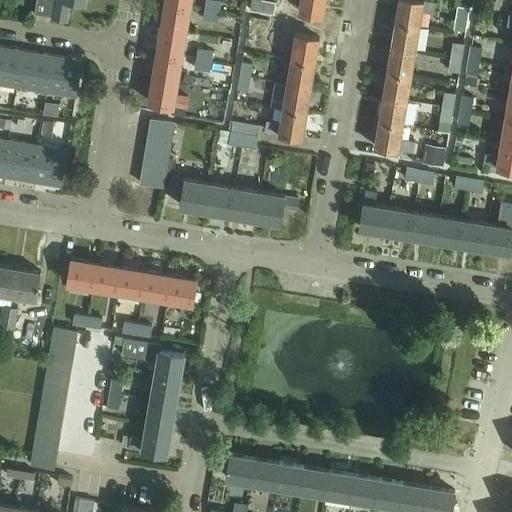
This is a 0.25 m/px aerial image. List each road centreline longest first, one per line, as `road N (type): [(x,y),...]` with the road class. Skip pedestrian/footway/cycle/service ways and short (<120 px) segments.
road 1 (residential): [(485,471),(202,425)]
road 2 (residential): [(361,0),(319,264)]
road 3 (unclassified): [(319,264),(511,294)]
road 4 (residential): [(93,228),(123,47)]
road 5 (residential): [(202,425),(230,250)]
road 6 (unclassified): [(93,228),(230,250)]
road 7 (residential): [(123,47),(0,27)]
